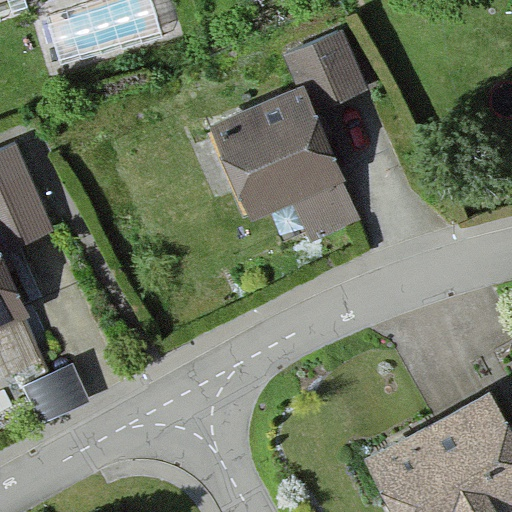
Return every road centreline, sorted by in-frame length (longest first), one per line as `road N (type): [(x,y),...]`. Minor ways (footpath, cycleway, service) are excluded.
road 1 (residential): [(511,251),(425,271),(188,391)]
road 2 (residential): [(188,391),(0,496)]
road 3 (residential): [(247,511),(188,391)]
